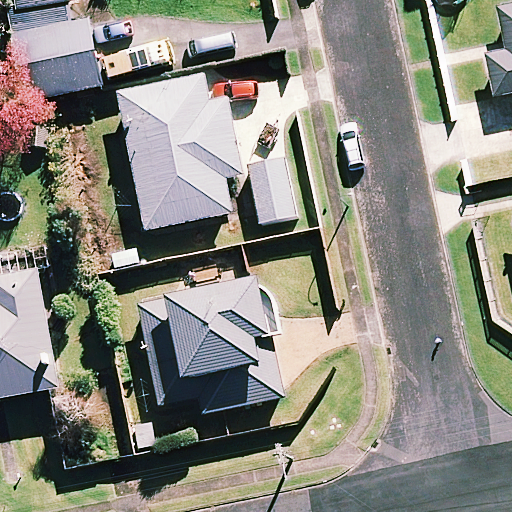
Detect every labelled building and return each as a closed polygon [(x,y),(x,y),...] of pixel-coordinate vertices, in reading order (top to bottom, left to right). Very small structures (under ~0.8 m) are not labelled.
[(22,0),(31,36),(73,27),(67,2),(76,0),(22,0)] [(511,2),(504,4),(511,40),(511,45),(493,50),(508,116),(511,114),(511,2)] [(73,27),(31,36),(21,39),(36,104),(106,88),(92,23),(73,27)] [(211,109),(206,81),(122,97),(148,232),(232,216),(226,181),(243,178),(229,106),(211,109)] [(296,219),(286,167),(251,174),(261,226),(296,219)] [(0,280),(0,401),(59,391),(38,274),(0,280)] [(282,337),(273,282),(143,303),(161,407),(199,401),(202,416),(285,402),(278,360),(259,363),(256,342),(282,337)]
